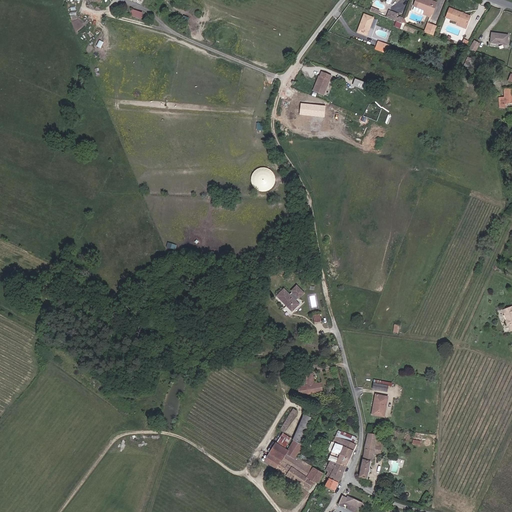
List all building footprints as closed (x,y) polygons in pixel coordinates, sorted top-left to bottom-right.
[(429,9),(425,7),(427,0),(411,0),(410,3),(421,7),(419,11),(427,14),(429,9)] [(421,7),(410,3),(408,7),(419,11),(421,7)] [(132,8),(131,14),(143,18),(145,13),(132,8)] [(465,26),(469,16),(451,8),(447,18),(456,22),(465,26)] [(394,12),(386,9),(383,15),(391,18),(394,12)] [(358,32),(367,35),(372,18),(363,14),(358,32)] [(424,31),(430,33),(434,24),(427,22),(424,31)] [(491,43),(507,44),(508,34),(492,33),(491,43)] [(472,41),(477,44),(481,37),(476,34),(472,41)] [(378,45),(389,49),(392,44),(380,39),(378,45)] [(334,77),(325,73),(323,78),(322,77),(316,92),(327,95),(334,77)] [(369,85),(356,80),(353,85),(367,91),(369,85)] [(505,102),(511,101),(511,85),(504,86),(505,94),(499,95),(500,106),(505,105),(505,102)] [(351,94),(341,90),(338,99),(348,103),(351,94)] [(271,193),(276,180),(271,178),(274,172),(260,166),(257,175),(259,176),(255,186),(271,193)] [(306,294),(307,294),(312,289),(305,281),(299,287),(300,288),(297,290),(292,285),(284,292),(299,307),(306,300),(303,297),(306,294)] [(511,307),(503,311),(507,320),(506,322),(508,326),(509,326),(511,331),(511,307)] [(315,311),(317,321),(324,320),(322,310),(315,311)] [(304,395),(326,391),(324,382),(317,383),(315,374),(307,375),(309,385),(302,386),(304,395)] [(388,389),(391,390),(393,387),(376,382),(373,390),(386,395),(388,389)] [(371,417),(383,421),(389,402),(377,398),(371,417)] [(280,430),(283,433),(297,412),(294,410),(280,430)] [(302,445),(299,444),(311,418),(304,415),(292,441),(294,442),(288,453),(297,457),(302,445)] [(331,460),(346,465),(355,447),(357,443),(356,442),(358,436),(340,429),(336,437),(339,438),(333,450),(328,459),(331,460)] [(285,445),(289,438),(280,433),(277,438),(276,440),(285,445)] [(375,453),(381,455),(385,436),(377,434),(376,437),(368,435),(359,480),(367,485),(372,461),(373,462),(375,453)] [(265,451),(269,453),(276,440),(277,438),(274,436),(265,451)] [(330,449),(333,450),(339,438),(336,437),(330,449)] [(276,471),(277,469),(287,452),(283,450),(285,445),(276,440),(269,453),(263,463),(276,471)] [(320,482),(324,474),(297,458),(297,457),(288,453),(287,452),(277,469),(309,490),(315,481),(320,482)] [(330,476),(339,481),(346,465),(331,460),(327,469),(333,472),(330,476)] [(334,489),(335,489),(339,481),(330,476),(326,485),(334,489)] [(360,506),(348,500),(350,496),(345,493),(340,503),(354,510),(357,511),(360,506)]
